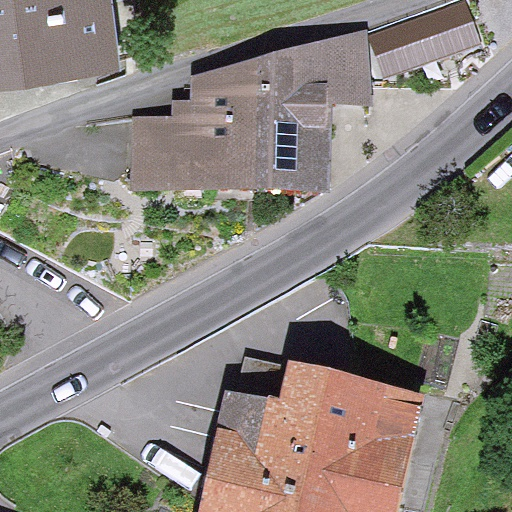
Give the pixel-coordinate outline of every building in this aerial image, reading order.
[(0,0),(0,54),(105,42),(140,32),(139,0),(0,0)] [(371,23),(379,77),(482,63),(475,9),(371,23)] [(360,36),(260,66),(258,179),(318,183),(319,102),(365,102),(360,36)] [(205,116),(181,116),(180,133),(142,132),(140,175),(258,179),(260,66),(206,79),(205,116)] [(240,367),(214,511),(408,511),(428,401),(240,367)]
